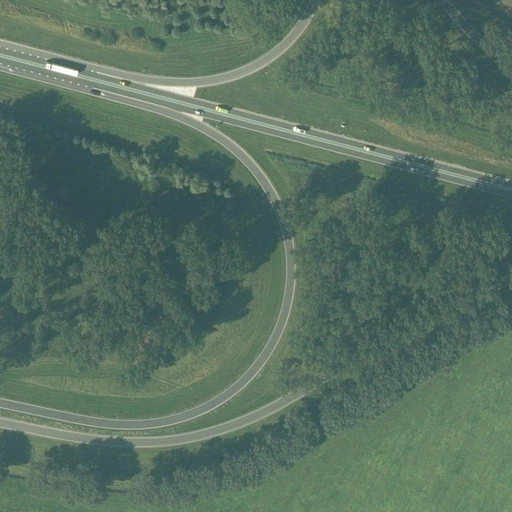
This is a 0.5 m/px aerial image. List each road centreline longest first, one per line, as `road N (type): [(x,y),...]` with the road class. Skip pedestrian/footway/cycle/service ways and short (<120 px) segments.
road 1 (trunk): [(90,80),(200,127),(250,164),(285,227),(287,303),(252,372),(179,418),(104,424),(0,403)]
road 2 (trunk): [(0,422),(112,443),(205,436),(255,420),(456,303),(511,281)]
road 3 (trunk): [(511,191),(90,80)]
road 4 (trunk): [(316,0),(282,48),(244,71),(212,81),(90,80)]
